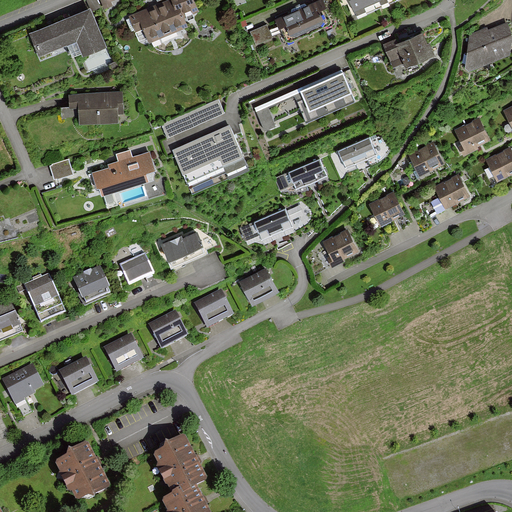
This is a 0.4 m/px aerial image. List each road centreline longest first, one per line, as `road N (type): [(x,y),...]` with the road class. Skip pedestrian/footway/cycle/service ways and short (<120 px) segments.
road 1 (residential): [(0,361),(214,267)]
road 2 (residential): [(451,0),(239,91)]
road 3 (residential): [(175,380),(235,330),(295,297),(303,276),(297,253),(310,237)]
road 4 (residential): [(330,281),(511,194)]
road 5 (residential): [(175,380),(146,382),(0,455)]
road 6 (residential): [(265,511),(175,380)]
